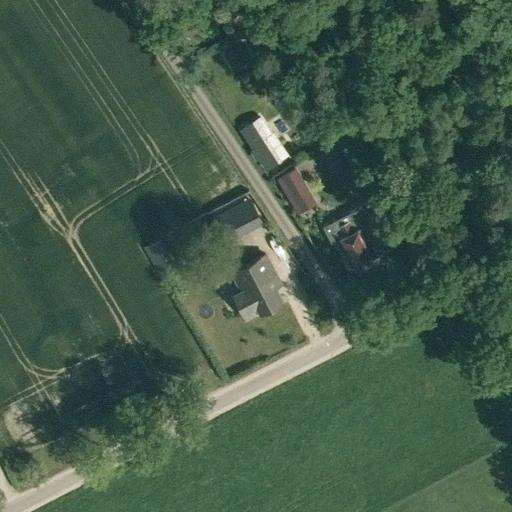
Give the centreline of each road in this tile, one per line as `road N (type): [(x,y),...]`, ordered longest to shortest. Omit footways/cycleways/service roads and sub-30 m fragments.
road 1 (unclassified): [(4,511),(511,250)]
road 2 (track): [(280,0),(337,123),(438,288)]
